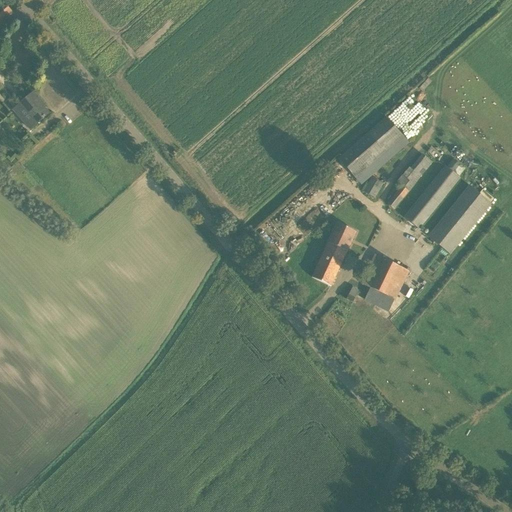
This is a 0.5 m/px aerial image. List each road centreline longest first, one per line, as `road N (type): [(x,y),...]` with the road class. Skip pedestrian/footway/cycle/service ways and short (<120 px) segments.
road 1 (unclassified): [(403,442),(17,0)]
road 2 (track): [(231,248),(511,0)]
road 3 (unclassified): [(502,511),(403,442)]
